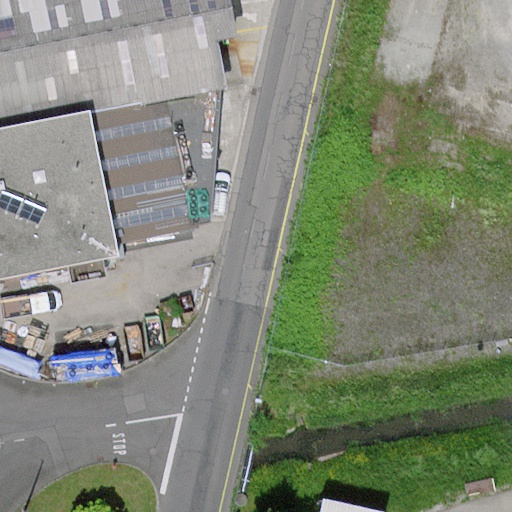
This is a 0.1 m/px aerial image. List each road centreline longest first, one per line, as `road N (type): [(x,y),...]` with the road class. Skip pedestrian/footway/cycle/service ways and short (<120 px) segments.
road 1 (tertiary): [(210,416),(303,0)]
road 2 (residential): [(0,444),(210,416)]
